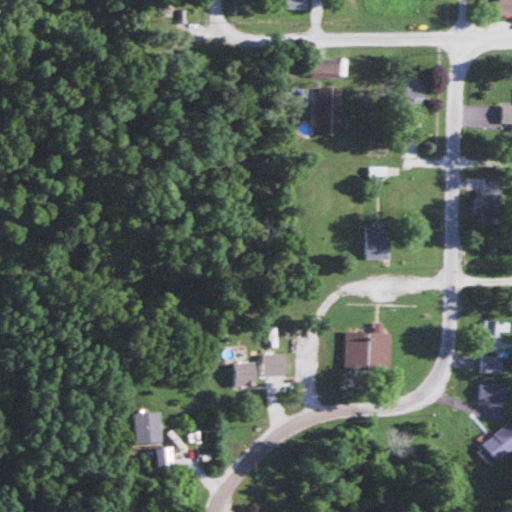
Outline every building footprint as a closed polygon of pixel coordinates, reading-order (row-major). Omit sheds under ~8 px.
[(306,0),(283,0),(284,9),(306,9),(306,0)] [(511,0),(496,0),(496,16),(511,15),(511,0)] [(339,61),(311,61),(311,76),(339,76),(339,61)] [(424,96),(424,77),(403,77),(403,96),(424,96)] [(317,86),(316,135),(341,135),(342,87),(317,86)] [(511,103),(500,103),(500,121),(511,121),(511,103)] [(479,223),(500,223),(500,176),(480,176),(480,199),(474,199),(474,213),(479,213),(479,223)] [(389,225),(365,225),(365,258),(389,258),(389,225)] [(511,341),(498,340),(499,331),(506,331),(507,320),(482,318),(479,349),(511,352),(511,341)] [(390,331),(345,330),(344,371),(389,371),(390,331)] [(262,375),(284,375),(284,352),(262,352),(262,375)] [(478,372),(498,373),(499,355),(479,354),(478,372)] [(232,361),(232,384),(254,384),(254,361),(232,361)] [(477,401),(503,401),(503,381),(477,381),(477,401)] [(161,440),(159,410),(131,412),(133,442),(161,440)] [(485,464),(511,444),(511,436),(503,424),(472,447),(485,464)]
